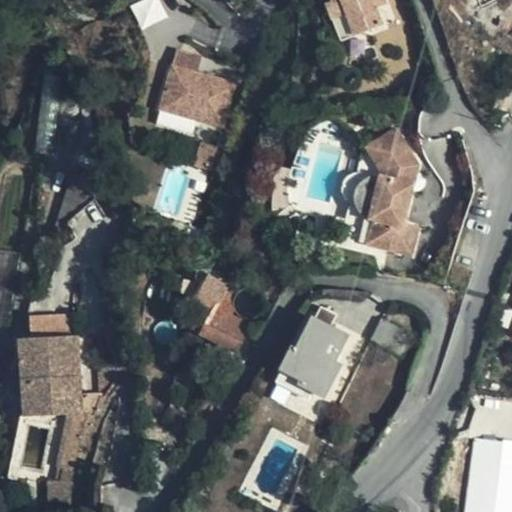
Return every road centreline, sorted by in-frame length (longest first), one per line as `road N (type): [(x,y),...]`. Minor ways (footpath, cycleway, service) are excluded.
road 1 (tertiary): [(396,456),(441,409),(458,372),(511,179)]
road 2 (residential): [(511,174),(479,143),(425,0)]
